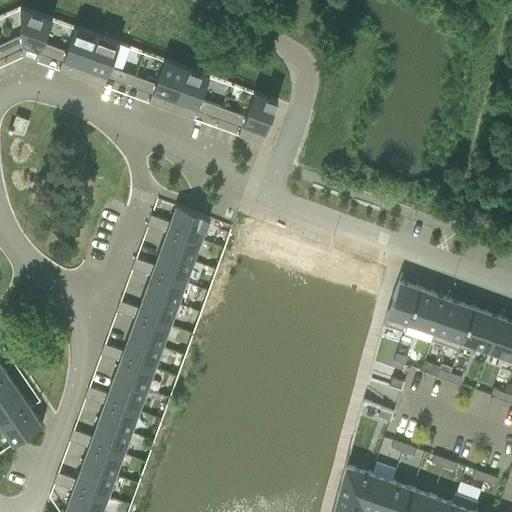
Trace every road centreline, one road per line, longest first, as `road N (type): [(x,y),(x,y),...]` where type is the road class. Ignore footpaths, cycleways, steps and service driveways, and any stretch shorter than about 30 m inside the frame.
road 1 (residential): [(511,265),(275,177)]
road 2 (unclassified): [(275,177),(304,101),(304,72),(281,46),(202,0)]
road 3 (residential): [(101,305),(31,511)]
road 4 (residential): [(233,157),(206,203),(179,201),(140,187),(134,151),(143,125)]
road 5 (residential): [(143,125),(32,86),(0,94)]
road 6 (residential): [(0,207),(13,242),(63,292),(101,305)]
